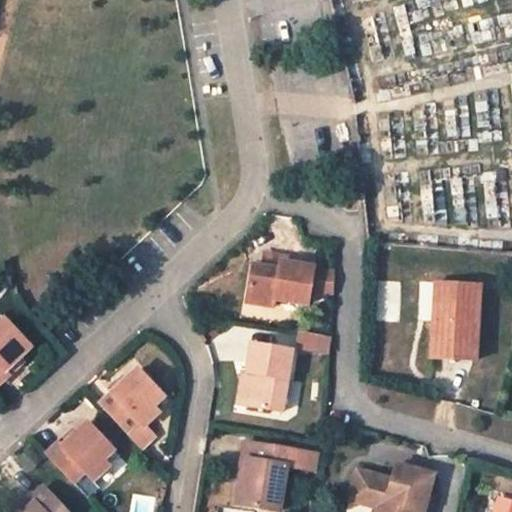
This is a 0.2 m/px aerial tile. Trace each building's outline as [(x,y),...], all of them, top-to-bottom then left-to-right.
[(273,306),(274,299),(307,304),(309,294),(314,268),(281,262),(280,270),(252,265),(246,301),(273,306)] [(334,269),(314,268),(309,294),(333,294),(334,269)] [(432,357),(476,360),(481,286),(447,283),(444,320),(435,320),(432,357)] [(435,320),(444,320),(447,283),(437,283),(435,320)] [(5,321),(0,326),(0,382),(6,377),(1,371),(16,357),(29,346),(5,321)] [(331,339),(297,333),(293,347),(330,354),(331,339)] [(282,413),(292,352),(252,345),(246,374),(250,374),(245,406),(282,413)] [(20,363),(16,357),(1,371),(6,377),(20,363)] [(136,371),(100,405),(141,450),(156,437),(146,426),(161,413),(153,404),(160,397),(136,371)] [(250,374),(246,374),(243,373),(237,405),(245,406),(250,374)] [(60,441),(45,455),(76,488),(90,474),(94,479),(105,469),(102,465),(117,451),(89,421),(63,445),(60,441)] [(279,511),(286,466),(288,452),(243,444),(241,462),(247,463),(244,483),(240,507),(266,511),(279,511)] [(319,456),(288,452),(286,466),(317,470),(319,456)] [(247,463),(241,462),(238,482),(244,483),(247,463)] [(380,509),(378,511),(419,511),(431,473),(394,462),(390,478),(356,469),(350,490),(377,497),(379,504),(380,509)] [(65,511),(42,487),(30,500),(33,503),(23,511),(65,511)] [(372,506),(370,511),(378,511),(380,509),(379,504),(377,497),(350,490),(347,498),(372,506)] [(23,511),(33,503),(30,500),(16,511),(23,511)]
